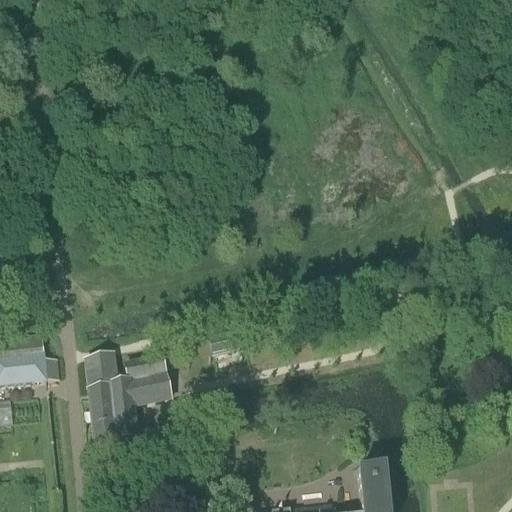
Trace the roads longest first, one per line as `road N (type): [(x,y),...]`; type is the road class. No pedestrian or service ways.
road 1 (track): [(61,316),(35,0)]
road 2 (track): [(328,0),(445,197),(456,245)]
